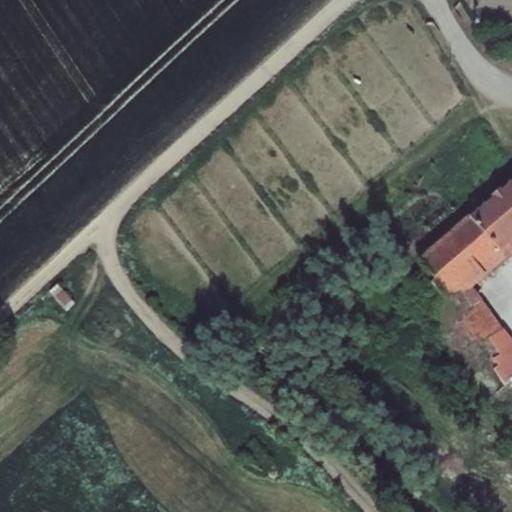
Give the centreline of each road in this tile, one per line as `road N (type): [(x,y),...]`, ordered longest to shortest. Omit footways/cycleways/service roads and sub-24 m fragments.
road 1 (track): [(96,236),(152,330),(323,462),(370,511)]
road 2 (track): [(350,0),(96,236)]
road 3 (unknown): [(409,0),(455,39),(511,126)]
road 4 (track): [(96,236),(0,329)]
